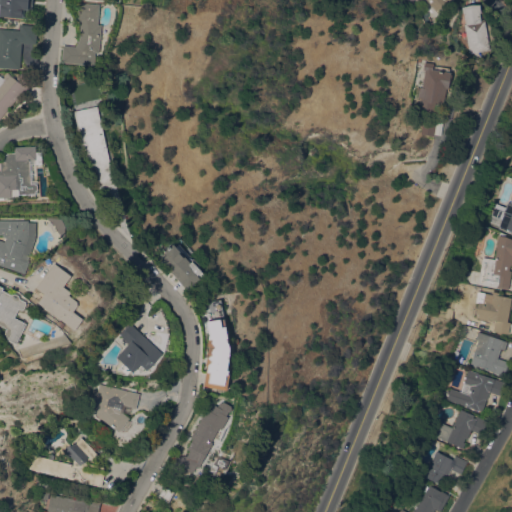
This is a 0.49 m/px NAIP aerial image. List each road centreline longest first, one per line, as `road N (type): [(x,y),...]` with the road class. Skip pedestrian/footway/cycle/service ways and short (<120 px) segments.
road 1 (residential): [(128,511),(191,403),(195,344),(189,314),(80,194),(53,127),(57,0)]
road 2 (tertiary): [(325,511),(511,65)]
